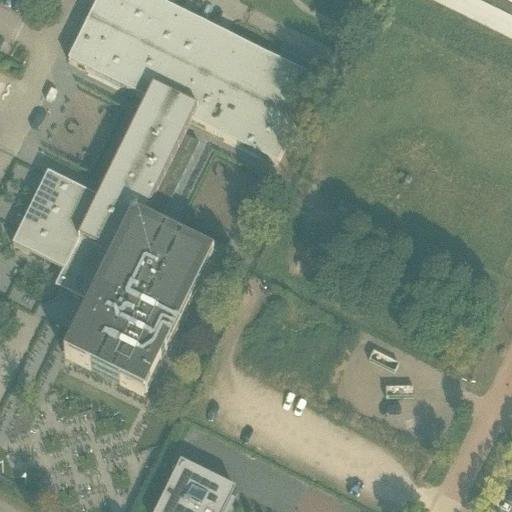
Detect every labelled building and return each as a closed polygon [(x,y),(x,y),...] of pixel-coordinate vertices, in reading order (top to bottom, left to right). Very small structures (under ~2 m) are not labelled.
[(48,177),(39,196),(13,248),(64,273),(56,289),(72,297),(74,293),(93,302),(65,359),(146,399),(215,259),(136,221),(143,207),(164,218),(199,146),(178,136),(185,122),(278,167),(319,84),(225,37),(222,42),(213,38),(216,33),(149,0),(100,0),(91,18),(99,22),(94,30),(87,27),(69,64),(147,103),(99,202),(48,177)] [(511,0),(473,0),(511,19),(511,0)] [(42,107),(51,84),(41,80),(24,122),(39,129),(47,109),(42,107)] [(330,226),(351,237),(364,214),(343,203),(330,226)] [(159,511),(228,511),(237,495),(181,468),(159,511)]
